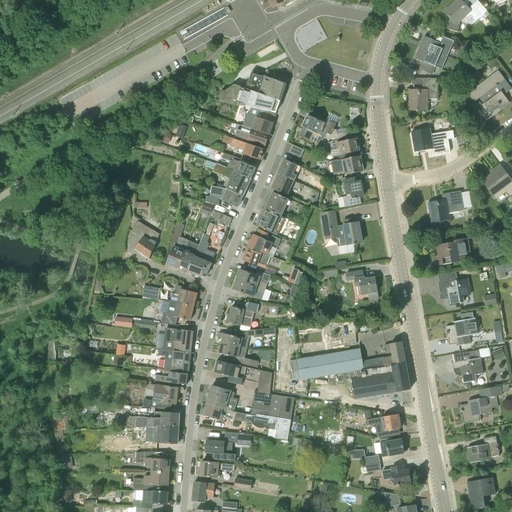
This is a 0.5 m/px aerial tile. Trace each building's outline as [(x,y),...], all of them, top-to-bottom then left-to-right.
[(258,0),(264,10),(272,5),(273,6),(283,0),(258,0)] [(469,8),(461,0),(456,0),(443,11),(450,19),(447,29),(457,32),(461,21),(465,18),(472,25),(484,14),(487,11),(477,1),(469,8)] [(446,56),(453,41),(439,35),(431,32),(429,38),(424,36),(415,59),(422,62),(419,70),(432,75),(435,67),(439,59),(441,54),(446,56)] [(503,100),(506,98),(504,95),(511,89),(498,71),(468,94),(474,103),(479,99),(493,116),(507,105),(503,100)] [(278,98),(281,99),(286,84),(252,72),(245,89),(277,100),(278,98)] [(438,99),(438,79),(424,79),(424,90),(409,90),(409,111),(427,111),(428,99),(438,99)] [(254,108),(264,111),(276,113),(281,99),(278,98),(277,100),(245,89),(234,84),(225,91),(221,90),(219,100),(254,108)] [(269,135),(276,113),(264,111),(254,108),(252,116),(247,114),(242,126),(252,129),(269,135)] [(302,127),(304,128),(320,135),(322,132),(326,134),(325,137),(331,141),(338,139),(337,130),(334,129),(336,125),(326,121),(325,123),(308,115),(302,127)] [(269,135),(252,129),(242,126),(241,131),(238,129),(236,136),(238,136),(237,140),(253,146),(264,149),(265,146),(269,135)] [(322,136),(320,135),(304,128),(299,136),(318,145),(322,136)] [(431,135),(429,128),(411,132),(415,153),(429,150),(431,155),(450,152),(447,133),(431,135)] [(163,132),(160,141),(169,144),(172,136),(163,132)] [(253,146),(237,140),(229,137),(226,143),(245,150),(243,154),(259,160),(264,149),(253,146)] [(359,151),(357,138),(339,142),(339,140),(327,142),(330,157),(335,156),(339,156),(339,160),(344,159),(343,155),(359,151)] [(292,145),(288,153),(300,158),(303,150),(292,145)] [(235,157),(237,152),(224,148),(222,153),(224,154),(235,157)] [(246,161),(235,157),(224,154),(223,158),(230,162),(228,168),(237,170),(236,172),(251,179),(256,168),(245,163),(246,161)] [(363,171),(360,156),(330,163),(332,175),(345,173),(346,175),(363,171)] [(293,181),(300,166),(285,160),(279,175),(293,181)] [(227,189),(243,197),(251,179),(236,172),(237,170),(228,168),(223,167),(218,164),(217,164),(217,165),(216,164),(212,172),(224,177),(225,181),(223,186),(218,185),(218,184),(213,183),(212,186),(227,189)] [(493,196),(503,188),(510,197),(511,195),(511,178),(511,180),(500,165),(494,169),(495,171),(482,181),(493,196)] [(293,181),(279,175),(272,189),(287,195),(293,181)] [(355,183),(354,178),(341,181),(343,192),(345,192),(346,195),(347,194),(347,196),(343,197),(345,208),(350,206),(360,204),(358,197),(363,196),(360,182),(355,183)] [(206,196),(205,202),(209,203),(213,204),(219,206),(220,199),(223,200),(223,201),(238,208),(243,197),(227,189),(212,186),(210,197),(206,196)] [(317,204),(319,193),(313,191),(312,193),(316,194),(314,198),(312,198),(310,202),(317,204)] [(449,213),(464,210),(461,191),(441,195),(442,200),(428,203),(431,224),(450,220),(449,213)] [(289,199),(273,192),(265,209),(281,217),(289,199)] [(213,204),(209,203),(205,202),(203,209),(210,212),(213,204)] [(265,209),(262,216),(260,215),(257,220),(259,221),(257,227),(276,236),(282,223),(278,222),(281,217),(265,209)] [(214,211),(211,218),(219,222),(222,215),(214,211)] [(361,243),(358,223),(351,224),(351,220),(343,221),(344,225),(337,227),(334,212),(321,214),(325,239),(336,238),(340,255),(355,252),(353,244),(361,243)] [(220,223),(225,225),(229,226),(232,218),(223,215),(219,223),(220,223)] [(149,260),(150,259),(159,235),(138,222),(133,232),(142,238),(135,250),(142,256),(149,260)] [(167,264),(178,268),(189,241),(179,237),(183,225),(177,223),(175,231),(170,246),(173,248),(167,264)] [(273,236),(258,229),(255,235),(253,235),(253,236),(251,235),(249,240),(251,241),(247,248),(267,255),(271,246),(277,249),(280,240),(273,236)] [(204,234),(200,245),(189,273),(202,278),(206,277),(212,263),(211,263),(213,258),(212,256),(206,253),(209,245),(207,242),(209,237),(204,234)] [(465,243),(464,239),(453,241),(453,242),(435,246),(437,256),(433,256),(435,267),(451,264),(464,262),(463,255),(470,254),(468,242),(465,243)] [(189,273),(200,245),(189,241),(178,268),(189,273)] [(265,269),(270,256),(247,248),(243,261),(265,269)] [(337,269),(348,267),(346,261),(336,263),(337,269)] [(497,280),(506,278),(503,265),(494,267),(497,280)] [(299,287),(303,273),(299,272),(300,271),(294,269),(290,279),(283,276),(282,280),(299,287)] [(266,290),(270,291),(272,285),(267,284),(259,281),(260,277),(240,270),(237,279),(266,290)] [(324,278),(338,275),(337,270),(322,273),(324,278)] [(365,279),(363,278),(362,271),(346,274),(347,281),(355,280),(356,286),(360,286),(362,295),(368,294),(369,299),(374,300),(378,300),(377,292),(375,278),(365,279)] [(457,281),(457,277),(456,272),(438,275),(439,283),(438,283),(440,291),(441,297),(444,298),(449,297),(450,303),(463,301),(462,296),(470,295),(467,279),(457,281)] [(270,291),(266,290),(237,279),(233,290),(268,302),(271,292),(270,291)] [(159,300),(161,289),(144,286),(142,297),(159,300)] [(170,301),(194,307),(197,293),(185,290),(185,288),(178,286),(176,295),(172,294),(170,301)] [(298,288),(292,286),(289,295),(295,297),(298,288)] [(493,293),(483,295),(485,305),(495,303),(493,293)] [(290,306),(296,307),(298,298),(291,297),(290,306)] [(161,323),(176,325),(177,318),(190,321),(194,307),(170,301),(167,314),(163,313),(161,323)] [(257,313),(259,305),(248,302),(247,310),(231,307),(230,315),(228,314),(226,323),(240,326),(239,330),(250,331),(250,328),(254,313),(257,313)] [(449,345),(462,343),(461,337),(478,334),(475,318),(454,322),(455,325),(446,327),(449,345)] [(118,319),(117,328),(129,328),(130,319),(118,319)] [(156,323),(135,320),(135,326),(156,329),(156,323)] [(174,351),(190,353),(193,331),(176,329),(166,328),(163,350),(174,351)] [(248,331),(249,337),(276,334),(277,328),(248,331)] [(503,341),(501,331),(494,332),(496,342),(503,341)] [(247,349),(249,339),(219,333),(218,337),(222,338),(221,343),(247,349)] [(386,358),(362,362),(364,370),(374,368),(405,362),(401,342),(384,345),(386,358)] [(247,349),(221,343),(219,354),(237,358),(236,363),(257,368),(259,362),(245,358),(247,349)] [(125,353),(125,346),(117,345),(116,352),(125,353)] [(498,360),(506,357),(502,348),(495,351),(498,360)] [(174,351),(163,350),(159,349),(158,355),(166,356),(164,370),(171,371),(171,372),(188,375),(190,353),(174,351)] [(364,370),(362,362),(360,349),(296,360),(299,380),(337,374),(364,370)] [(483,374),(480,358),(479,350),(453,355),(454,362),(451,363),(452,370),(453,370),(454,373),(457,375),(457,376),(459,377),(462,377),(463,383),(476,381),(475,375),(483,374)] [(241,385),(243,379),(246,367),(240,366),(217,361),(214,373),(229,376),(228,382),(241,385)] [(374,368),(364,370),(337,374),(337,382),(352,380),(355,396),(355,399),(410,389),(405,362),(374,368)] [(58,405),(58,404),(57,385),(56,366),(51,366),(50,366),(53,405),(58,405)] [(188,375),(171,372),(171,371),(164,370),(163,376),(156,375),(156,381),(187,385),(188,375)] [(272,373),(260,371),(258,385),(257,392),(270,394),(271,386),(271,382),(272,373)] [(155,385),(149,384),(149,390),(154,390),(153,401),(144,399),(143,407),(171,408),(172,405),(176,405),(178,388),(155,385)] [(212,386),(206,404),(233,412),(237,399),(233,398),(235,393),(212,386)] [(481,421),(480,415),(492,413),(491,408),(498,407),(496,396),(502,395),(500,386),(478,390),(480,399),(468,401),(469,404),(460,406),(463,424),(481,421)] [(252,403),(250,415),(256,416),(257,414),(291,420),(295,398),(294,398),(273,395),(270,394),(257,392),(254,392),(252,403)] [(237,413),(233,412),(206,404),(203,415),(223,422),(224,418),(234,421),(237,413)] [(159,425),(179,427),(180,413),(155,412),(154,418),(136,417),(125,416),(124,428),(136,428),(144,428),(151,427),(159,427),(159,425)] [(237,413),(234,421),(245,422),(246,415),(237,413)] [(288,441),(291,420),(257,414),(256,416),(250,415),(246,415),(245,422),(252,423),(253,425),(256,427),(259,428),(262,428),(265,427),(269,430),(268,437),(267,437),(277,438),(288,441)] [(401,428),(399,415),(366,420),(367,426),(383,423),(384,431),(401,428)] [(55,431),(62,430),(66,429),(65,421),(54,422),(55,431)] [(159,427),(151,427),(144,428),(144,433),(151,434),(151,442),(178,444),(179,427),(159,425),(159,427)] [(63,437),(62,430),(55,431),(58,456),(66,455),(63,437)] [(225,432),(224,442),(207,440),(206,453),(213,453),(212,460),(235,462),(236,455),(231,455),(232,443),(238,443),(239,433),(225,432)] [(342,445),(343,437),(331,435),(330,444),(342,445)] [(499,457),(498,456),(499,456),(496,437),(483,439),(484,445),(478,446),(467,448),(470,464),(491,460),(490,458),(499,457)] [(392,442),(392,438),(380,440),(383,457),(404,453),(402,440),(392,442)] [(366,457),(365,449),(354,449),(354,458),(366,457)] [(150,453),(137,453),(136,453),(136,462),(145,463),(145,466),(152,467),(151,472),(169,473),(170,460),(153,458),(153,453),(150,453)] [(72,455),(66,455),(58,456),(60,470),(69,469),(73,469),(72,455)] [(365,458),(366,461),(366,465),(379,463),(378,456),(365,458)] [(234,472),(235,465),(227,464),(201,462),(200,476),(220,477),(220,470),(234,472)] [(380,470),(379,463),(366,465),(368,472),(380,470)] [(403,471),(402,466),(391,468),(392,469),(382,471),(384,480),(393,478),(394,485),(411,482),(408,470),(403,471)] [(168,486),(169,473),(151,472),(151,476),(144,476),(144,479),(135,478),(134,491),(136,491),(144,491),(150,491),(151,485),(168,486)] [(495,494),(492,478),(467,482),(468,488),(470,488),(472,500),(470,500),(472,510),(484,508),(485,507),(483,496),(495,494)] [(251,490),(253,482),(235,479),(234,487),(251,490)] [(213,498),(215,484),(194,482),(192,502),(205,503),(205,497),(213,498)] [(71,503),(72,491),(62,490),(63,503),(71,503)] [(133,507),(153,509),(153,504),(167,505),(168,492),(150,491),(144,491),(136,491),(135,500),(133,500),(133,507)] [(398,496),(398,495),(385,493),(387,508),(400,505),(398,496)]
